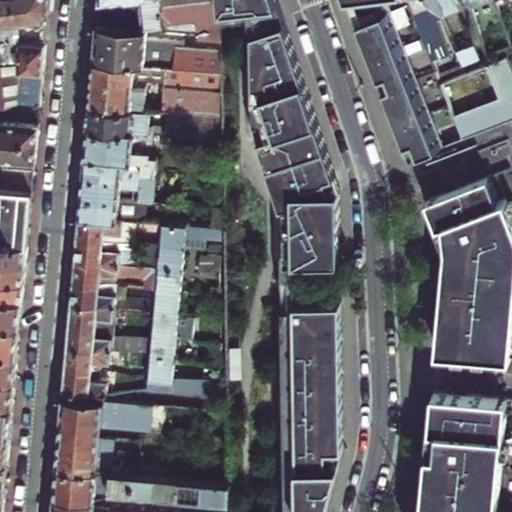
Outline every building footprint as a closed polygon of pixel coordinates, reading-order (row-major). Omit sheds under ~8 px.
[(0,0),(0,35),(5,36),(47,39),(50,0),(0,0)] [(168,13),(166,0),(102,0),(100,22),(150,25),(178,28),(177,22),(169,23),(168,13)] [(166,0),(168,13),(180,11),(179,0),(197,0),(202,30),(224,31),(223,19),(222,12),(220,0),(166,0)] [(220,0),(222,12),(281,10),(277,0),(220,0)] [(358,22),(391,9),(387,0),(355,0),(351,2),(355,12),(358,22)] [(420,0),(426,12),(433,9),(435,16),(442,13),(437,0),(420,0)] [(437,0),(442,13),(465,4),(463,0),(437,0)] [(485,0),(493,19),(503,15),(499,4),(497,0),(485,0)] [(391,9),(358,22),(412,159),(445,146),(391,9)] [(285,22),(281,10),(222,12),(223,19),(250,16),(252,35),(285,22)] [(98,47),(97,58),(169,65),(168,78),(168,85),(226,91),(224,31),(202,30),(184,28),(183,46),(148,43),(150,25),(100,22),(98,47)] [(271,139),(289,202),(301,204),(296,259),(342,259),(341,188),(333,191),(328,178),(336,175),(285,22),(252,35),(261,102),(271,97),(287,132),(271,139)] [(472,24),(450,33),(463,67),(485,59),(472,24)] [(46,51),(47,39),(5,36),(4,51),(0,50),(0,58),(0,65),(20,66),(45,67),(46,51)] [(94,83),(132,87),(134,72),(139,72),(139,76),(168,78),(169,65),(97,58),(95,75),(94,83)] [(511,119),(511,61),(511,58),(491,66),(503,97),(455,116),(464,138),(511,119)] [(0,64),(0,103),(7,104),(18,98),(20,66),(0,65),(0,64)] [(42,100),(45,67),(20,66),(18,98),(42,100)] [(148,88),(132,87),(94,83),(94,91),(93,102),(147,107),(148,88)] [(226,91),(168,85),(168,90),(166,90),(165,95),(170,95),(168,126),(167,132),(226,137),(226,135),(226,91)] [(287,132),(271,97),(261,102),(264,123),(271,139),(287,132)] [(153,108),(147,107),(93,102),(92,112),(91,125),(154,131),(167,132),(168,126),(152,125),(153,108)] [(25,122),(6,120),(5,139),(38,142),(40,123),(25,122)] [(89,139),(88,155),(126,159),(145,161),(144,169),(143,180),(142,189),(142,195),(141,199),(158,201),(162,153),(153,152),(154,131),(91,125),(89,139)] [(239,165),(238,135),(226,135),(226,137),(227,166),(239,165)] [(38,142),(5,139),(4,156),(25,158),(37,159),(38,145),(38,142)] [(87,165),(86,174),(143,180),(144,169),(125,168),(126,159),(88,155),(87,165)] [(36,170),(3,168),(2,184),(34,188),(35,177),(36,170)] [(86,182),(85,194),(123,198),(123,187),(142,189),(143,180),(86,174),(86,182)] [(336,175),(328,178),(333,191),(341,188),(336,175)] [(491,175),(428,200),(443,238),(448,249),(439,350),(511,355),(511,210),(507,198),(500,201),(491,175)] [(0,184),(0,238),(30,241),(32,209),(34,188),(2,184),(0,184)] [(123,198),(85,194),(84,204),(83,214),(157,220),(157,211),(136,209),(136,204),(141,204),(141,199),(137,199),(123,198)] [(297,301),(296,259),(301,204),(289,202),(287,259),(285,315),(298,315),(297,301)] [(212,225),(227,226),(227,207),(213,206),(212,225)] [(139,226),(164,229),(165,221),(157,220),(83,214),(82,223),(81,236),(107,238),(138,241),(139,226)] [(164,229),(163,243),(187,246),(188,235),(190,223),(165,221),(164,229)] [(212,225),(208,224),(207,238),(228,237),(227,226),(212,225)] [(80,246),(79,257),(122,261),(123,248),(106,247),(107,238),(81,236),(80,246)] [(0,258),(28,260),(29,248),(30,241),(0,238),(0,258)] [(135,257),(134,262),(161,265),(163,243),(148,242),(147,258),(135,257)] [(187,246),(163,243),(161,265),(161,266),(186,268),(186,257),(187,246)] [(223,254),(203,254),(202,270),(223,271),(223,254)] [(148,286),(159,287),(161,266),(161,265),(134,262),(122,261),(79,257),(78,270),(77,279),(104,281),(104,272),(121,274),(121,268),(125,268),(129,273),(146,274),(149,278),(148,286)] [(0,277),(26,279),(27,268),(28,260),(0,258),(0,277)] [(159,289),(184,291),(185,278),(186,268),(161,266),(159,287),(159,289)] [(0,277),(0,295),(25,298),(26,285),(26,279),(0,277)] [(76,289),(75,301),(118,305),(157,309),(158,300),(127,297),(127,299),(119,298),(119,291),(103,290),(104,281),(77,279),(76,289)] [(157,311),(181,313),(183,296),(184,291),(159,289),(158,300),(157,309),(157,311)] [(25,298),(0,295),(0,322),(22,324),(24,306),(25,298)] [(118,305),(75,301),(74,311),(73,322),(116,326),(117,318),(118,305)] [(298,315),(285,315),(288,510),(295,511),(328,511),(345,447),(343,301),(297,301),(298,315)] [(181,321),(181,313),(157,311),(155,330),(155,333),(179,335),(181,321)] [(0,350),(20,353),(22,333),(22,324),(0,322),(0,350)] [(72,333),(71,344),(115,348),(116,326),(73,322),(72,333)] [(179,344),(179,335),(155,333),(155,338),(153,352),(153,355),(178,357),(179,344)] [(116,335),(115,348),(153,352),(155,338),(116,335)] [(224,339),(213,338),(214,360),(224,361),(224,339)] [(115,348),(71,344),(71,355),(70,366),(103,369),(104,360),(114,361),(115,348)] [(243,347),(231,347),(231,377),(244,377),(243,347)] [(0,378),(18,380),(19,364),(20,353),(0,350),(0,378)] [(150,388),(175,390),(212,389),(217,379),(176,375),(176,374),(178,357),(153,355),(151,373),(150,388)] [(69,377),(68,388),(111,392),(112,378),(103,377),(103,369),(70,366),(69,377)] [(18,380),(0,378),(0,404),(15,406),(17,389),(18,380)] [(502,511),(499,510),(509,396),(436,390),(431,438),(424,511),(502,511)] [(66,409),(65,421),(104,424),(141,428),(143,401),(67,394),(66,409)] [(154,429),(156,402),(143,401),(141,428),(154,429)] [(15,406),(0,404),(0,432),(13,434),(14,417),(15,406)] [(104,424),(65,421),(64,426),(64,430),(103,434),(104,429),(104,424)] [(100,467),(103,434),(64,430),(63,446),(61,463),(100,467)] [(0,458),(11,460),(12,443),(13,434),(0,432),(0,458)] [(137,459),(145,460),(146,448),(141,448),(141,452),(138,452),(137,459)] [(11,460),(0,458),(0,485),(9,486),(10,469),(11,460)] [(60,479),(58,495),(98,499),(99,483),(114,485),(115,468),(100,467),(61,463),(60,479)] [(140,471),(115,468),(114,485),(113,491),(129,492),(138,493),(140,471)] [(162,473),(144,471),(140,471),(138,493),(149,494),(160,495),(162,473)] [(166,473),(162,473),(160,495),(173,496),(184,497),(186,475),(166,473)] [(188,475),(186,475),(184,497),(199,498),(207,499),(209,477),(188,475)] [(233,479),(209,477),(207,499),(211,499),(234,501),(233,479)] [(9,486),(0,485),(0,511),(6,511),(8,496),(9,486)] [(98,499),(58,495),(58,499),(57,509),(56,511),(96,511),(98,505),(98,502),(98,499)]
